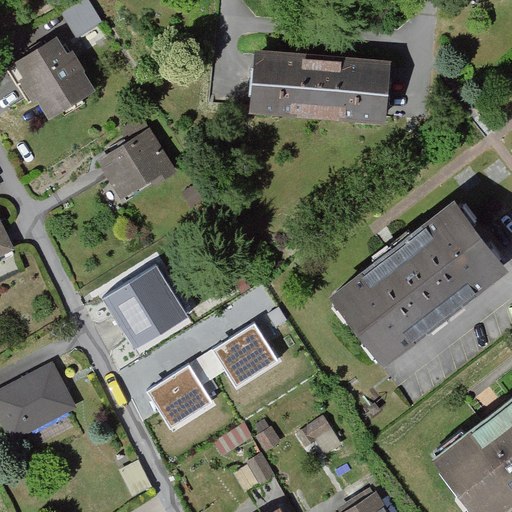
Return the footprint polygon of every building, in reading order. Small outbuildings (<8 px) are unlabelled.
[(89,0),(88,0),(64,15),(79,40),(105,25),(89,0)] [(68,37),(7,76),(45,133),(105,94),(68,37)] [(256,53),(251,120),(388,130),(393,63),(256,53)] [(146,131),(98,164),(123,201),(171,168),(146,131)] [(192,184),(179,192),(192,213),(205,205),(192,184)] [(511,271),(449,187),(330,275),(392,359),(511,271)] [(0,218),(0,267),(19,259),(0,218)] [(104,297),(131,342),(191,308),(164,262),(104,297)] [(254,290),(234,302),(244,321),(247,320),(262,310),(265,309),(254,290)] [(224,369),(239,396),(285,370),(255,319),(140,385),(166,430),(213,402),(201,382),(224,369)] [(48,362),(0,389),(0,422),(17,451),(79,415),(48,362)] [(511,376),(430,440),(486,511),(496,511),(511,500),(511,376)] [(326,420),(302,433),(309,446),(333,433),(326,420)] [(245,426),(214,445),(224,460),(255,442),(245,426)] [(277,432),(257,442),(265,456),(284,446),(277,432)] [(256,462),(233,476),(245,497),(269,484),(256,462)] [(395,511),(380,489),(347,511),(395,511)]
